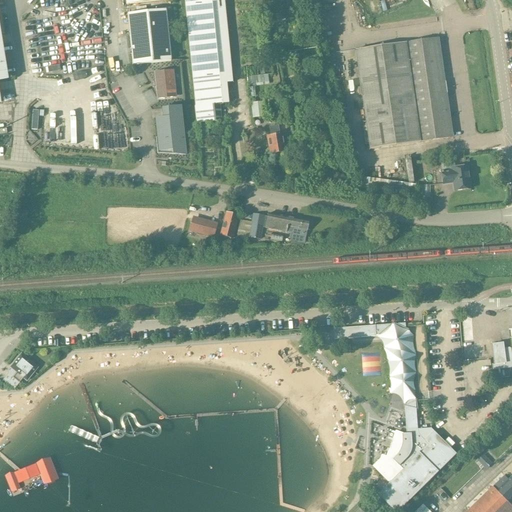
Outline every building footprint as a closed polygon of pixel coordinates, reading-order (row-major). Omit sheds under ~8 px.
[(188,0),(199,106),(195,107),(197,124),(198,124),(199,124),(206,123),(209,123),(216,122),(222,121),(220,104),(229,103),(227,84),(233,83),(224,0),(188,0)] [(127,14),(133,66),(172,62),(166,10),(127,14)] [(370,150),(420,142),(450,138),(435,39),(355,51),(370,150)] [(88,71),(92,90),(105,87),(100,68),(88,71)] [(175,97),(173,71),(155,73),(158,99),(175,97)] [(268,75),(248,77),(250,88),(255,87),(255,86),(269,85),(268,75)] [(250,103),(252,118),(264,117),(262,102),(250,103)] [(183,135),(180,106),(162,108),(163,118),(155,119),(157,138),(183,135)] [(82,133),(84,120),(60,117),(59,129),(60,129),(58,142),(90,145),(91,134),(82,133)] [(285,153),(282,134),(279,134),(278,126),(269,127),(270,136),(267,137),(270,155),(285,153)] [(183,135),(157,138),(156,138),(157,154),(185,155),(183,135)] [(467,166),(451,168),(451,171),(441,172),(443,185),(453,183),(454,191),(470,189),(467,166)] [(359,188),(415,196),(417,185),(360,177),(359,188)] [(430,197),(429,186),(419,186),(419,197),(430,197)] [(238,215),(227,212),(220,236),(232,239),(238,215)] [(261,240),(263,228),(265,218),(265,216),(253,214),(251,223),(248,238),(261,240)] [(268,219),(266,228),(286,232),(292,233),(290,242),(290,245),(304,244),(305,241),(307,229),(309,228),(310,224),(308,223),(309,222),(269,214),(268,219)] [(213,238),(217,222),(192,216),(188,231),(213,238)] [(397,339),(400,339),(400,348),(411,347),(410,330),(406,330),(406,323),(334,329),(335,340),(397,335),(397,339)] [(493,345),(492,345),(495,364),(495,365),(493,365),(493,370),(493,371),(495,371),(496,370),(511,368),(511,354),(511,349),(504,350),(503,343),(493,345)] [(38,368),(21,354),(11,367),(19,374),(14,379),(19,383),(23,378),(27,382),(38,368)] [(396,511),(398,511),(439,471),(456,454),(431,428),(418,429),(416,399),(405,400),(407,434),(404,434),(397,432),(386,461),(381,459),(374,467),(391,483),(379,495),(396,511)] [(478,461),(484,467),(490,461),(484,455),(478,461)] [(39,463),(46,481),(56,477),(49,459),(39,463)] [(511,477),(509,481),(505,476),(468,511),(511,511),(511,506),(509,504),(511,501),(511,477)]
